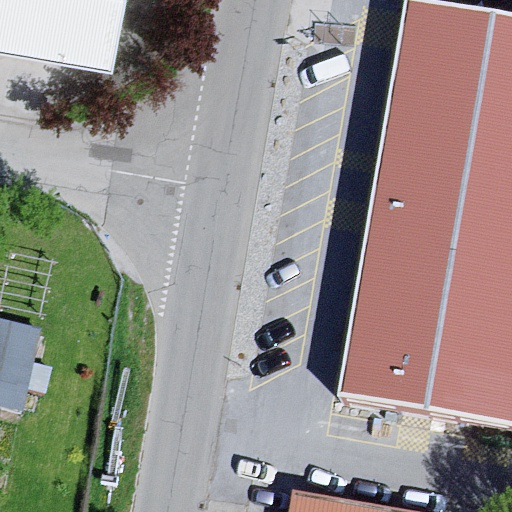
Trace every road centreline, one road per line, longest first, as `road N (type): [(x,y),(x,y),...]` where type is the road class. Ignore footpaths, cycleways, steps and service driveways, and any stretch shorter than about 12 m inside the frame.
road 1 (unknown): [(181,445),(511,504)]
road 2 (residential): [(169,511),(221,207)]
road 3 (residential): [(221,207),(0,164)]
road 4 (residential): [(221,207),(257,0)]
